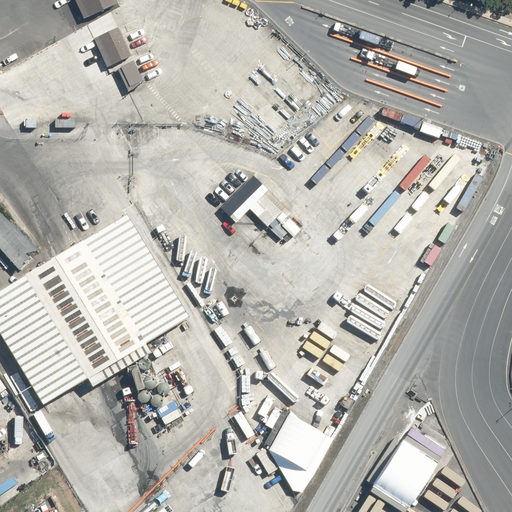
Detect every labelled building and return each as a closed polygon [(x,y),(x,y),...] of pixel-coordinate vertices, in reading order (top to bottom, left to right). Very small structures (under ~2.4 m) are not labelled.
[(118,4),(116,0),(76,0),(84,19),(118,4)] [(133,57),(119,27),(95,38),(108,68),(133,57)] [(146,84),(135,61),(118,69),(129,92),(146,84)] [(269,125),(240,95),(235,100),(264,129),(269,125)] [(281,224),(291,214),(268,190),(249,208),(267,228),(277,219),(281,224)] [(28,254),(41,253),(0,211),(0,250),(20,272),(25,260),(34,260),(28,254)] [(188,317),(126,218),(0,295),(0,342),(41,408),(188,317)] [(145,383),(141,367),(131,370),(137,392),(141,390),(137,400),(160,410),(171,386),(148,375),(145,383)] [(0,463),(9,457),(15,419),(0,397),(0,463)] [(463,445),(418,416),(356,511),(458,511),(431,494),(463,445)] [(265,443),(279,463),(317,439),(303,417),(265,443)] [(293,494),(275,462),(266,467),(284,499),(293,494)]
